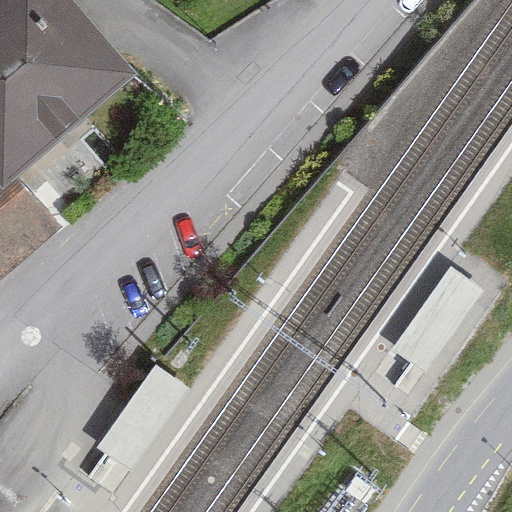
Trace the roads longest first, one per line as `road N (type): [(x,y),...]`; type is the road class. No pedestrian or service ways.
road 1 (residential): [(27,340),(243,116)]
road 2 (residential): [(121,0),(243,116)]
road 3 (residential): [(243,116),(358,0)]
road 4 (tertiary): [(511,411),(434,511)]
